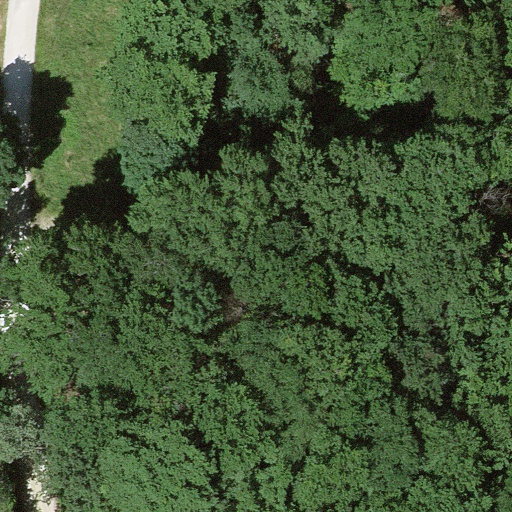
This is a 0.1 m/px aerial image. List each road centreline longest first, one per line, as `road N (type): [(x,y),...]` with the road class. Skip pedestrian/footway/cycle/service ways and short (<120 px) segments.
road 1 (track): [(10,254),(295,116),(511,83)]
road 2 (track): [(23,0),(8,304),(45,511)]
